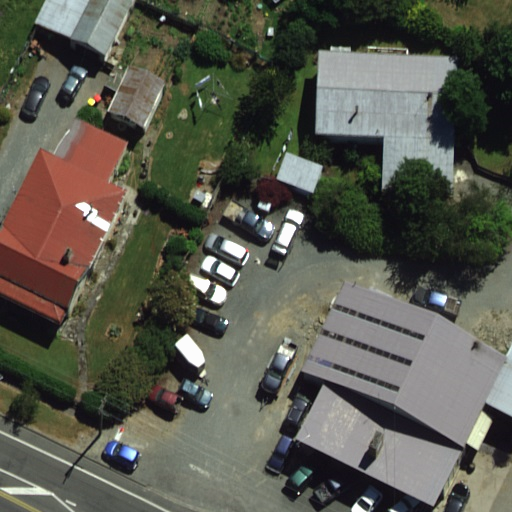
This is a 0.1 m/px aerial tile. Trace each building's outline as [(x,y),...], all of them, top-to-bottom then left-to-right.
[(134,0),(47,0),(27,33),(97,75),(140,3),(134,0)] [(450,62),(314,58),(311,157),(371,159),(370,199),(446,202),(450,62)] [(121,89),(101,128),(135,145),(155,107),(121,89)] [(0,313),(68,345),(126,217),(101,205),(122,161),(77,140),(56,185),(28,172),(0,232),(0,313)] [(286,156),(270,181),(313,208),(329,184),(286,156)] [(511,341),(498,367),(346,285),(295,380),(322,395),(288,457),(390,511),(436,511),(484,424),(511,439),(511,341)]
